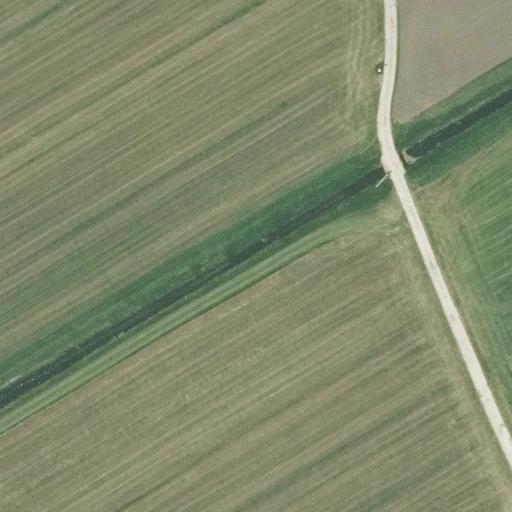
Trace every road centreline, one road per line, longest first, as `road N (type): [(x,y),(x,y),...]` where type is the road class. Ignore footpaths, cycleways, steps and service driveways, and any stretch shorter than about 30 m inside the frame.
road 1 (track): [(387,0),(386,154),(511,447)]
road 2 (track): [(402,195),(447,199),(477,148),(511,123)]
